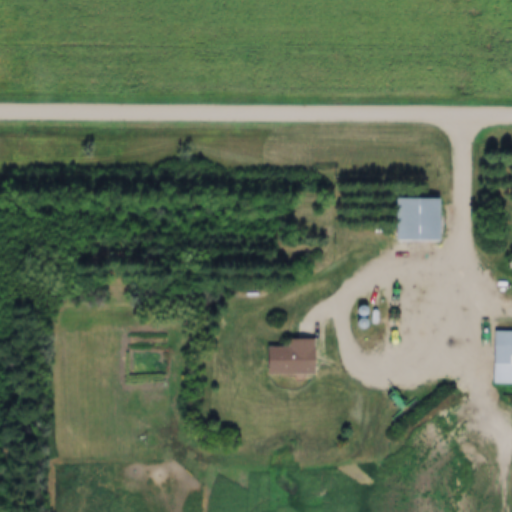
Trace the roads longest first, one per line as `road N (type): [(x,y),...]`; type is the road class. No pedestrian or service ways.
road 1 (residential): [(511,117),(0,112)]
road 2 (track): [(360,511),(367,427),(388,390)]
